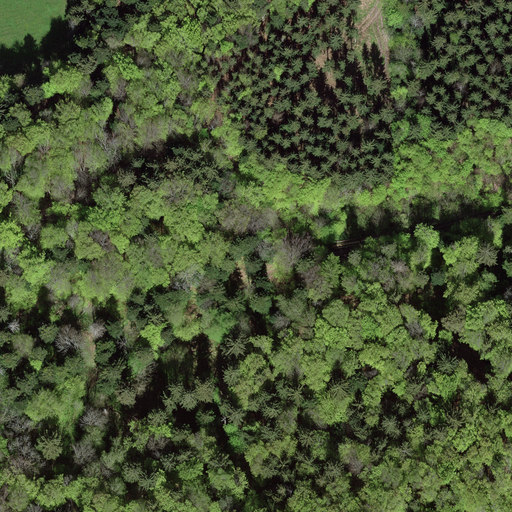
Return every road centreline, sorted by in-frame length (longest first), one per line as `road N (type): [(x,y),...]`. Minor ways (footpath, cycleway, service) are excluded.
road 1 (track): [(511,210),(356,249),(315,248),(285,231),(229,160),(182,144),(0,230)]
road 2 (track): [(280,225),(100,312),(0,384)]
